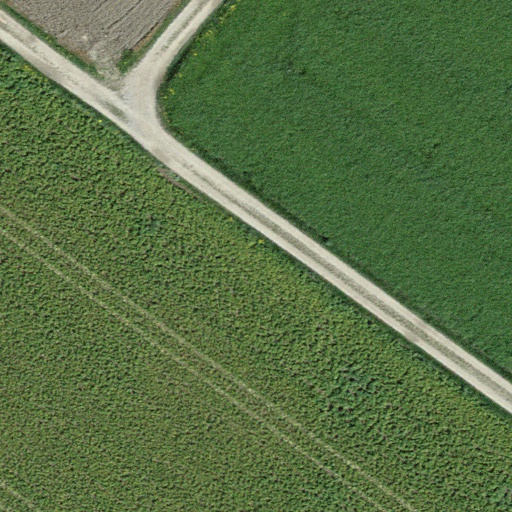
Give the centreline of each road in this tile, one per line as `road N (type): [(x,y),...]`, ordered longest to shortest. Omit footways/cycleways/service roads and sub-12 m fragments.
road 1 (track): [(511,394),(0,19)]
road 2 (track): [(209,0),(114,104)]
